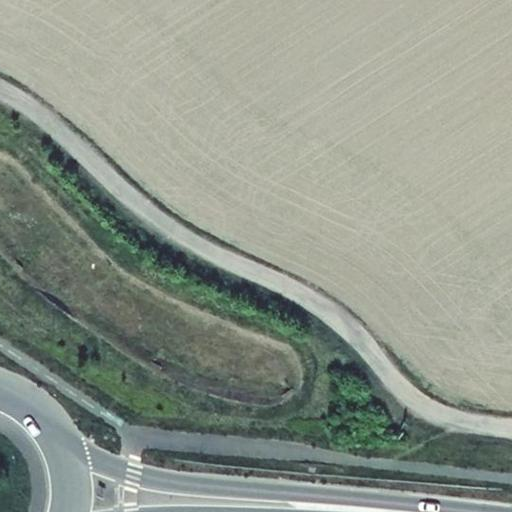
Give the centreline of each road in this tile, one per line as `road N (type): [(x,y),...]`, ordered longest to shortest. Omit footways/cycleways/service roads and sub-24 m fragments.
road 1 (track): [(0,94),(59,131),(121,196),(346,324),(420,407),(511,428)]
road 2 (primary): [(425,511),(161,480),(107,467),(59,439)]
